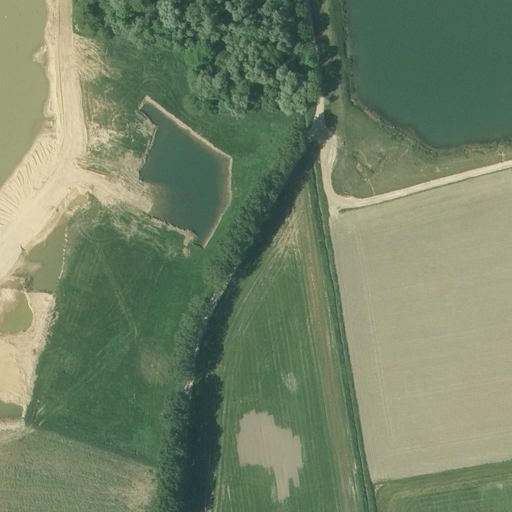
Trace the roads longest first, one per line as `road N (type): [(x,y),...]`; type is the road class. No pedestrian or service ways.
road 1 (track): [(175,511),(197,335),(314,123),(318,83),(305,0)]
road 2 (track): [(446,181),(399,320),(338,441),(345,511)]
road 3 (track): [(318,106),(337,207),(511,166)]
